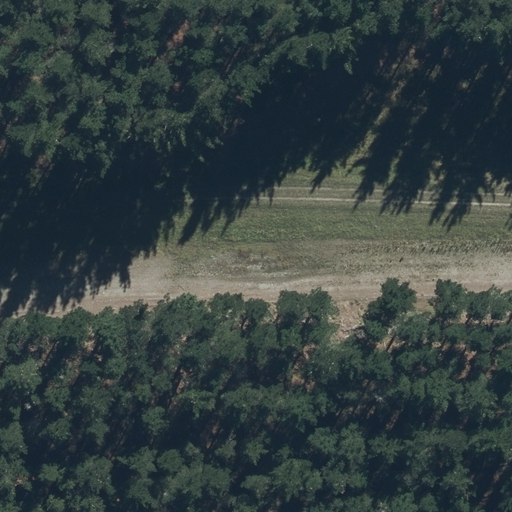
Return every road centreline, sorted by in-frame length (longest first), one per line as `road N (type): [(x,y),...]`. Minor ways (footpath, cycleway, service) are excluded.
road 1 (track): [(511,263),(155,263),(0,276)]
road 2 (track): [(0,196),(208,186),(511,195)]
